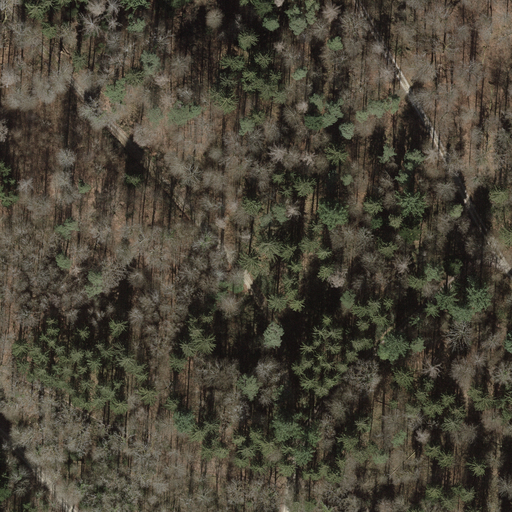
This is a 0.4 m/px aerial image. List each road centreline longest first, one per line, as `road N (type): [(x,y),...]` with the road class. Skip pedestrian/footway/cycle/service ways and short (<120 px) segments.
road 1 (track): [(306,434),(277,340),(223,246),(0,2)]
road 2 (track): [(358,0),(511,272)]
road 3 (track): [(419,317),(346,374),(306,434),(292,487)]
road 4 (track): [(470,203),(468,259),(454,286),(419,317)]
